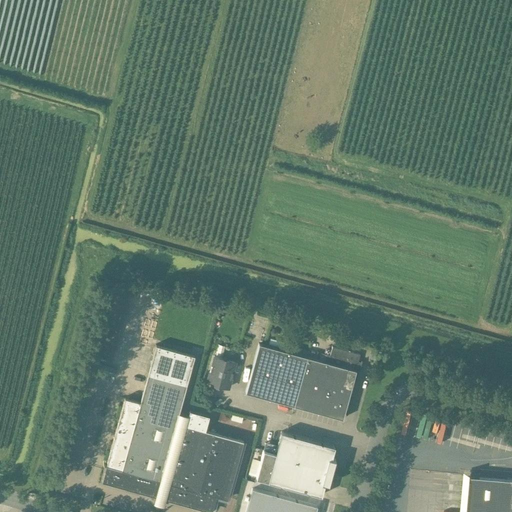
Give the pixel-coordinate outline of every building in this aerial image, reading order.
[(114,283),(94,356),(112,361),(131,287),(114,283)] [(359,370),(324,361),(259,343),(245,392),(335,416),(344,411),(354,375),(358,376),(359,370)] [(220,355),(224,345),(219,344),(215,354),(220,355)] [(124,397),(102,480),(155,495),(154,499),(164,502),(165,498),(211,511),(216,495),(227,498),(243,440),(205,430),(209,415),(189,410),(185,425),(175,422),(186,384),(194,355),(156,345),(148,373),(140,402),(124,397)] [(326,354),(324,361),(359,370),(361,362),(358,361),(360,354),(332,347),(330,355),(326,354)] [(210,379),(223,382),(222,385),(227,386),(233,362),(215,357),(210,379)] [(274,456),(332,472),(335,459),(331,458),(334,446),(281,432),(275,453),(274,456)] [(275,453),(263,450),(255,478),(268,481),(274,456),(275,453)] [(328,485),(332,472),(274,456),(268,481),(321,495),(324,483),(328,485)] [(315,511),(317,506),(259,490),(252,488),(245,511),(315,511)]
